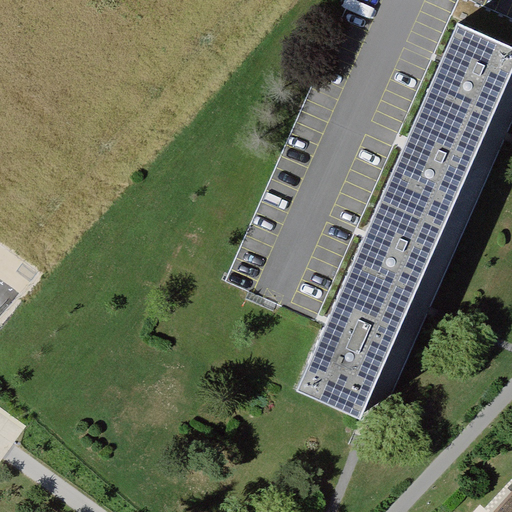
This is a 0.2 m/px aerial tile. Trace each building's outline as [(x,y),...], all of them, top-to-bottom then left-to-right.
[(511,86),(511,51),(463,29),(425,113),(487,141),(511,86)] [(487,141),(425,113),(385,204),(447,231),(487,141)] [(447,231),(385,204),(345,291),(407,318),(447,231)] [(407,318),(345,291),(301,389),(363,417),(407,318)] [(511,511),(511,499),(500,511),(511,511)]
